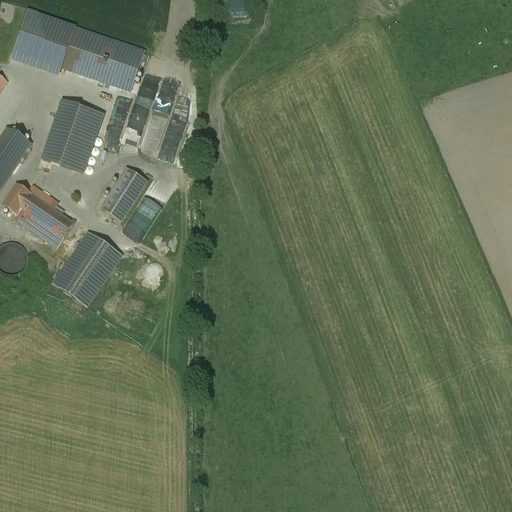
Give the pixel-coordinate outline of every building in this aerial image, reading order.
[(251,20),(250,0),(231,0),(232,20),(251,20)] [(74,30),(26,14),(13,53),(61,70),(74,30)] [(144,54),(74,30),(61,70),(131,93),(144,54)] [(61,70),(13,53),(9,63),(57,79),(61,70)] [(63,104),(43,162),(59,167),(78,109),(63,104)] [(78,109),(59,167),(83,175),(103,118),(78,109)] [(180,143),(182,133),(132,123),(130,133),(180,143)] [(6,130),(0,139),(0,169),(11,177),(31,147),(6,130)] [(169,154),(124,145),(121,162),(165,171),(169,154)] [(0,192),(11,177),(0,169),(0,192)] [(127,170),(100,212),(120,225),(147,183),(127,170)] [(84,189),(72,181),(67,187),(80,196),(84,189)] [(28,194),(16,186),(1,207),(17,218),(21,213),(32,197),(28,194)] [(58,215),(61,217),(64,214),(57,209),(58,208),(48,201),(48,200),(32,188),(28,194),(32,197),(58,215)] [(58,215),(32,197),(21,213),(47,231),(58,215)] [(58,215),(47,231),(21,213),(17,218),(14,222),(57,251),(74,226),(61,217),(58,215)] [(122,259),(88,235),(53,286),(87,310),(122,259)] [(13,246),(10,245),(7,246),(5,246),(3,247),(0,249),(0,248),(0,274),(1,275),(3,277),(5,277),(8,278),(11,278),(14,277),(17,276),(19,275),(21,274),(22,273),(23,271),(24,270),(25,268),(26,266),(26,264),(26,261),(26,260),(26,258),(25,256),(24,254),(23,253),(22,251),(20,249),(18,248),(16,247),(13,246)]
